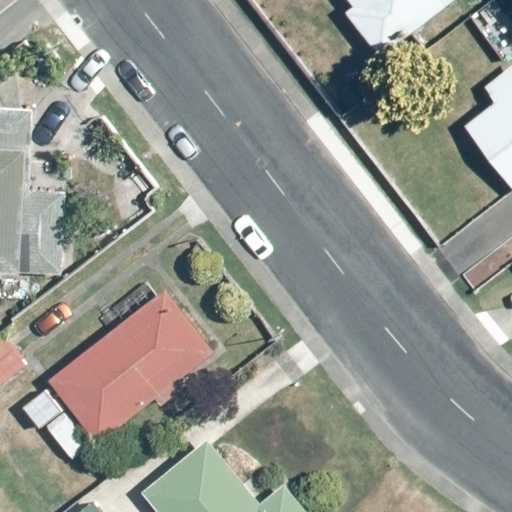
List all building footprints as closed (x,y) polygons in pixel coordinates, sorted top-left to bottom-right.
[(348,13),(384,59),(458,0),(353,0),(357,5),(348,13)] [(465,124),(511,182),(511,62),(483,86),(495,100),(465,124)] [(34,108),(0,106),(0,272),(63,275),(67,191),(30,189),(34,108)] [(217,352),(168,288),(52,378),(101,442),(217,352)] [(0,341),(0,383),(26,366),(6,338),(0,341)] [(143,494),(158,511),(307,511),(286,486),(266,502),(213,438),(143,494)] [(99,511),(92,503),(79,511),(99,511)]
